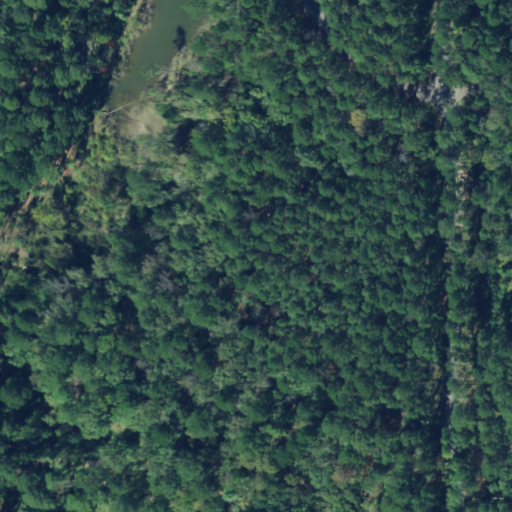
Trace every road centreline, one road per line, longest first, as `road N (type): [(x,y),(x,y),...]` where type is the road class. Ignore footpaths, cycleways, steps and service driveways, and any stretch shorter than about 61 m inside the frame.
road 1 (residential): [(452,511),(437,0)]
road 2 (residential): [(435,114),(330,61),(292,0)]
